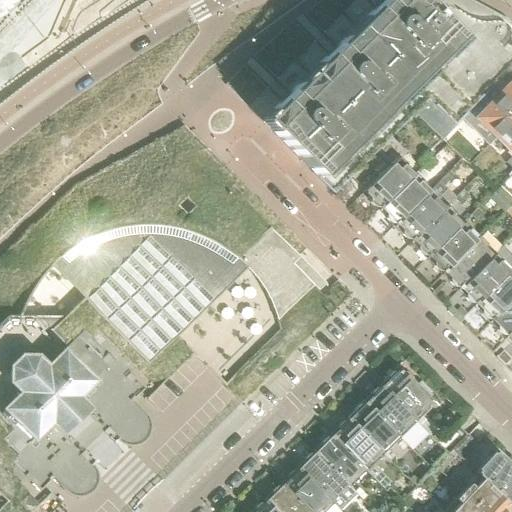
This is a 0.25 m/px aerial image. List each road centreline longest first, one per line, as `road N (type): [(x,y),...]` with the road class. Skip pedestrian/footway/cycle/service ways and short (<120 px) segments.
road 1 (residential): [(177,511),(395,300)]
road 2 (residential): [(220,0),(0,144)]
road 3 (residential): [(395,300),(243,146)]
road 4 (residential): [(395,300),(511,417)]
